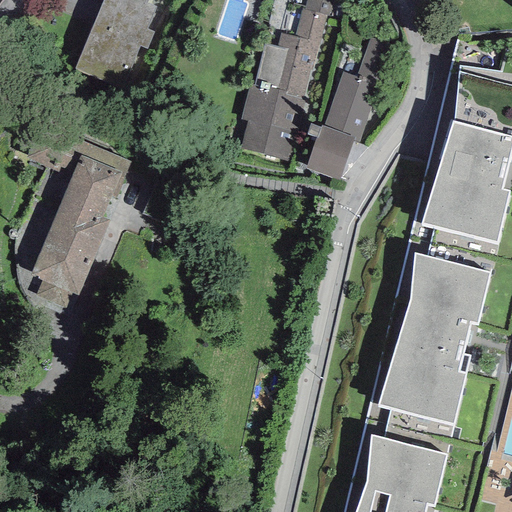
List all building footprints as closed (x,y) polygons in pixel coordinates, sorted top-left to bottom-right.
[(153,0),(99,0),(76,61),(124,79),(153,0)] [(305,0),(293,38),(280,35),(276,48),(263,46),(233,149),(292,166),(334,0),(305,0)] [(356,79),(342,74),(322,131),(352,141),(359,143),(372,100),(375,101),(394,47),(369,40),(356,79)] [(511,90),(458,77),(452,128),(421,229),(497,247),(509,196),(501,194),(511,145),(511,90)] [(322,131),(318,130),(304,172),(339,183),(352,141),(322,131)] [(113,166),(74,154),(39,262),(79,274),(113,166)] [(490,278),(413,260),(409,307),(377,412),(453,430),(469,361),(462,359),(470,327),(478,329),(490,278)] [(445,459),(370,442),(366,487),(357,511),(424,511),(426,508),(433,509),(445,459)]
